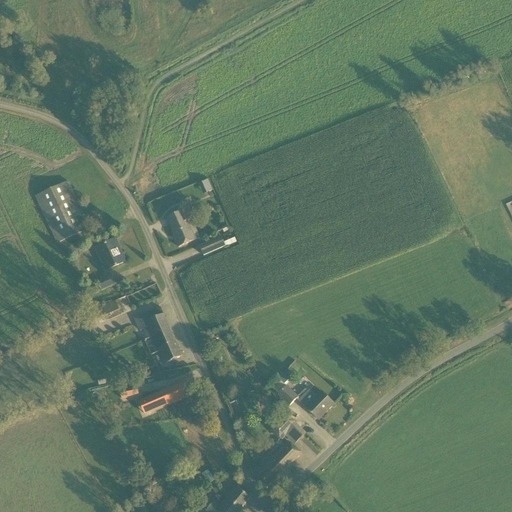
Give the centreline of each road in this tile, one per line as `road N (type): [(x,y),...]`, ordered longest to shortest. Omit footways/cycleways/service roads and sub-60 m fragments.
road 1 (unclassified): [(262,509),(144,225),(118,184),(68,128),(0,104)]
road 2 (unclassified): [(262,509),(401,384),(511,321)]
